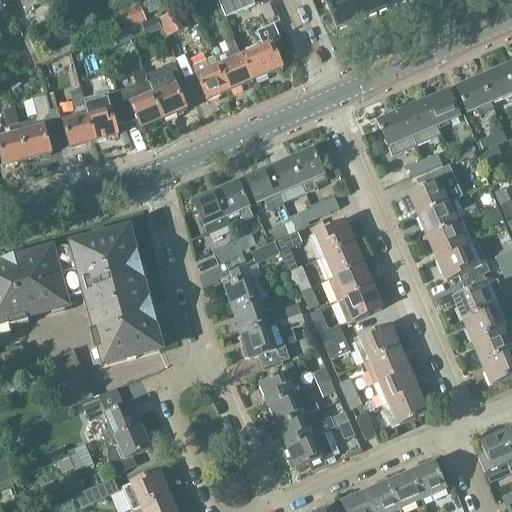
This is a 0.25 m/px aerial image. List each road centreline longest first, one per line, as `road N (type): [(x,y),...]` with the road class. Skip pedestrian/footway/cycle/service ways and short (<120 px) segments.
road 1 (residential): [(457,425),(455,403),(328,100)]
road 2 (residential): [(269,508),(457,425)]
road 3 (residential): [(210,366),(151,175)]
road 4 (tertiary): [(511,20),(328,100)]
road 5 (tertiary): [(328,100),(151,175)]
road 6 (residential): [(210,366),(168,393),(216,511)]
road 7 (tertiary): [(151,175),(0,215)]
road 8 (residential): [(269,508),(210,366)]
